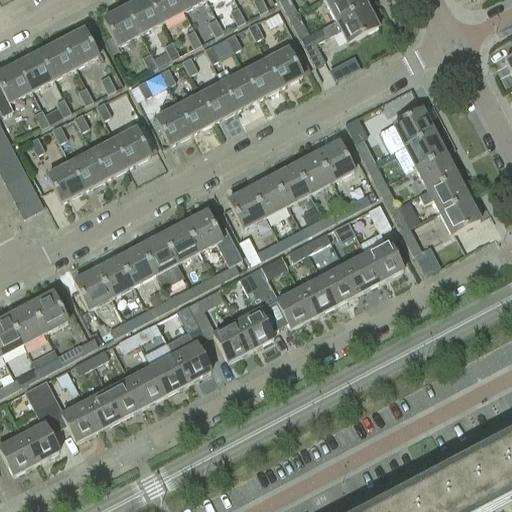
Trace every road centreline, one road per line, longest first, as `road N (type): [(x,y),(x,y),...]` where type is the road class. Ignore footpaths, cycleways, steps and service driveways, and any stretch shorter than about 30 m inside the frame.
road 1 (residential): [(19,511),(511,250)]
road 2 (residential): [(17,269),(451,46)]
road 3 (tertiary): [(107,511),(511,297)]
road 4 (residential): [(511,380),(260,511)]
road 5 (residential): [(511,155),(451,46)]
